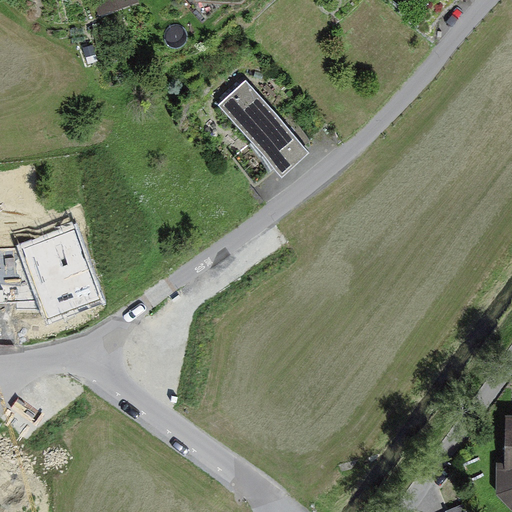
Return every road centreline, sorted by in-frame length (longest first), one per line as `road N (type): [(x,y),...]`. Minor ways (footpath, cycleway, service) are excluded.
road 1 (residential): [(82,354),(345,161),(493,0)]
road 2 (residential): [(287,511),(82,354)]
road 3 (residential): [(405,511),(511,368)]
